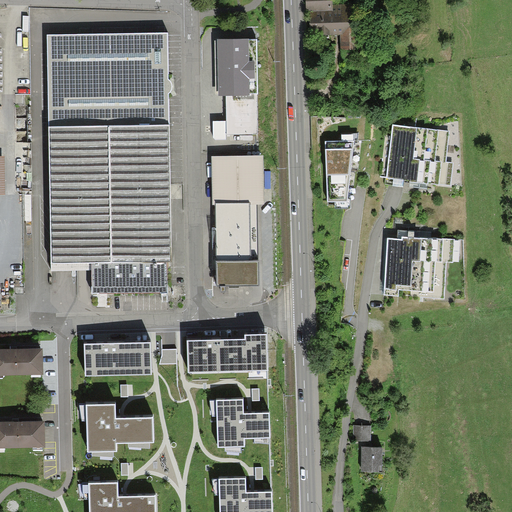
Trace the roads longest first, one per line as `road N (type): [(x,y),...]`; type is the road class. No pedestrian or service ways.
road 1 (residential): [(339,511),(373,238),(393,191)]
road 2 (residential): [(198,318),(192,3)]
road 3 (primary): [(290,0),(301,313)]
road 4 (primary): [(301,313),(308,511)]
road 5 (residential): [(198,318),(0,321)]
road 6 (residential): [(192,3),(70,0)]
